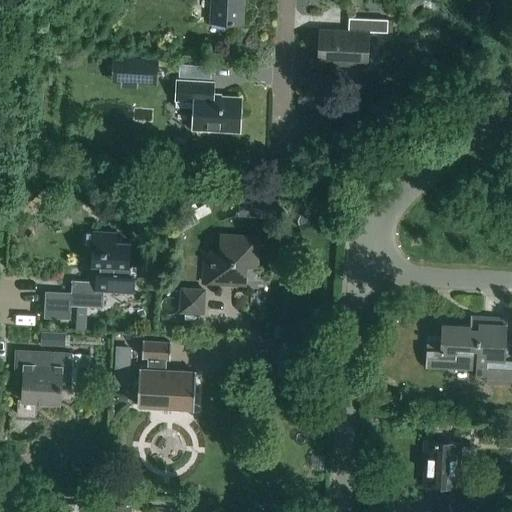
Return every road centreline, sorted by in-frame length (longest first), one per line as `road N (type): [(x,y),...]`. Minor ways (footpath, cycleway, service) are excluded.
road 1 (residential): [(358,274),(359,240),(511,97)]
road 2 (residential): [(343,511),(358,274)]
road 3 (residential): [(288,0),(285,164)]
road 4 (residential): [(511,282),(358,274)]
